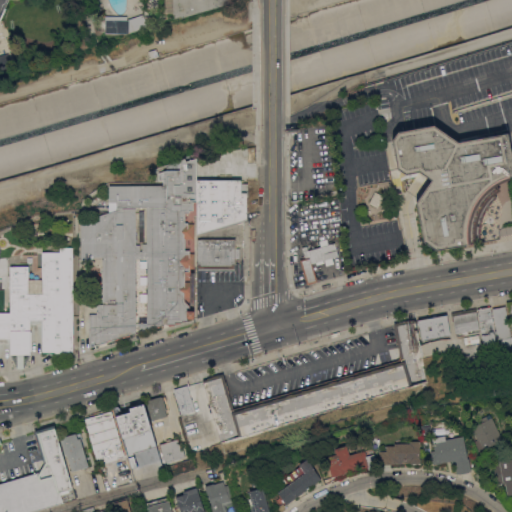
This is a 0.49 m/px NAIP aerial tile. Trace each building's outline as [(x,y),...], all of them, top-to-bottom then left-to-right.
[(9,0),(4,13),(0,11),(0,0),(9,0)] [(175,13),(166,13),(166,0),(231,0),(231,2),(175,19),(175,13)] [(144,14),(148,26),(129,33),(99,32),(99,16),(128,16),(128,20),(144,14)] [(157,49),(159,56),(151,59),(149,52),(157,49)] [(0,68),(10,66),(7,54),(0,55),(0,68)] [(423,240),(416,201),(431,179),(419,170),(405,173),(397,167),(392,138),(398,130),(434,123),(459,140),(507,131),(511,161),(511,174),(510,175),(510,178),(504,180),(497,184),(500,189),(494,193),(497,196),(495,197),(488,205),(485,211),(482,218),(481,223),(480,231),(479,241),(436,249),(423,240)] [(169,163),(185,157),(185,156),(197,152),(194,179),(194,214),(194,223),(195,223),(195,238),(194,238),(194,252),(195,252),(195,267),(190,268),(190,271),(186,271),(186,281),(193,281),(193,296),(185,296),(185,300),(190,305),(190,310),(195,310),(195,317),(188,317),(188,320),(183,319),(183,321),(181,321),(181,323),(176,323),(174,323),(174,325),(169,325),(169,323),(169,316),(168,168),(169,163)] [(169,316),(164,317),(164,323),(160,324),(160,326),(156,327),(156,325),(139,330),(139,321),(147,321),(147,258),(136,258),(136,332),(131,333),(132,335),(94,346),(94,344),(90,345),(89,313),(98,313),(98,307),(95,307),(95,303),(107,303),(107,301),(103,301),(103,258),(104,258),(104,256),(94,256),(94,259),(81,259),(81,220),(100,220),(100,214),(109,211),(110,184),(164,184),(164,179),(159,179),(159,171),(168,168),(169,316)] [(217,180),(217,178),(227,178),(227,180),(239,180),(239,184),(245,184),(245,220),(194,234),(194,214),(194,179),(217,180)] [(299,259),(304,257),(301,247),(306,245),(307,250),(320,246),(318,240),(326,238),(328,244),(334,243),(337,255),(331,257),(333,263),(325,265),(323,259),(322,259),(323,262),(316,264),(315,262),(311,263),(317,281),(306,284),(299,259)] [(235,239),(235,248),(240,248),(240,259),(236,259),(236,269),(198,269),(198,239),(235,239)] [(74,350),(43,350),(43,317),(31,318),(31,352),(24,352),(24,367),(17,367),(17,353),(11,353),(11,337),(0,337),(0,311),(11,311),(11,280),(9,280),(9,274),(11,274),(11,264),(29,264),(29,277),(43,277),(43,250),(61,250),(61,245),(73,245),(74,350)] [(511,358),(508,359),(508,358),(501,358),(492,309),(506,306),(511,337),(511,358)] [(477,309),(490,307),(497,340),(496,340),(496,341),(483,344),(477,309)] [(476,312),(480,329),(464,332),(464,334),(457,335),(457,333),(456,334),(453,316),(476,312)] [(422,341),(418,320),(446,315),(450,336),(422,341)] [(427,383),(221,443),(203,380),(224,374),(234,408),(401,359),(394,323),(398,323),(398,322),(411,320),(411,321),(416,320),(416,321),(427,383)] [(182,414),(174,390),(188,386),(192,401),(195,400),(196,402),(193,403),(195,410),(182,414)] [(152,421),(146,401),(162,396),(162,397),(163,397),(167,411),(166,411),(168,416),(152,421)] [(115,410),(115,408),(118,407),(120,407),(121,413),(130,410),(130,409),(144,404),(157,446),(134,453),(138,467),(132,469),(115,410)] [(125,455),(118,457),(118,459),(98,465),(84,419),(111,411),(125,455)] [(502,437),(508,433),(511,443),(502,448),(500,442),(483,450),(483,449),(477,452),(472,443),(478,440),(472,428),(475,426),(473,423),(486,416),(488,420),(492,418),(502,437)] [(0,511),(0,482),(41,471),(45,464),(35,430),(53,425),(72,488),(60,492),(63,503),(33,511),(0,511)] [(89,467),(72,471),(67,454),(66,455),(61,438),(76,433),(78,439),(81,439),(89,467)] [(467,459),(469,458),(471,472),(457,474),(455,463),(453,463),(452,461),(433,465),(430,452),(434,451),(432,438),(445,435),(446,440),(463,436),(467,459)] [(160,444),(167,442),(166,440),(171,439),(172,441),(178,439),(181,449),(183,448),(186,456),(179,458),(180,460),(175,461),(174,460),(172,460),(173,462),(168,464),(167,462),(165,462),(160,444)] [(420,463),(392,464),(392,465),(380,465),(380,451),(387,451),(387,446),(395,446),(395,443),(410,443),(410,441),(420,441),(420,463)] [(327,457),(337,454),(335,449),(347,445),(350,455),(365,450),(367,456),(365,456),(368,467),(362,469),(360,463),(355,464),(357,469),(345,472),(345,473),(332,477),(327,457)] [(287,505),(278,493),(304,473),(299,466),(308,459),(321,479),(287,505)] [(511,495),(508,496),(506,482),(503,483),(503,482),(497,483),(493,464),(500,463),(499,461),(511,459),(511,495)] [(234,499),(232,500),(234,503),(226,506),(228,511),(214,511),(205,487),(214,483),(215,484),(224,481),(225,485),(228,484),(234,499)] [(205,511),(181,511),(177,497),(185,494),(184,492),(197,488),(205,511)] [(270,511),(255,511),(249,492),(263,488),(270,511)] [(131,511),(116,511),(114,503),(128,499),(131,511)] [(172,511),(148,511),(147,507),(169,500),(172,511)]
